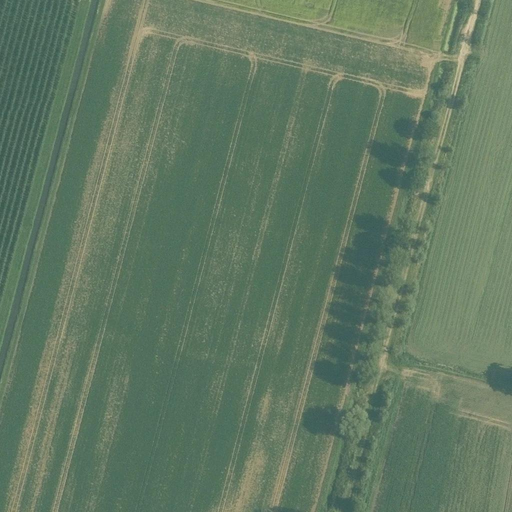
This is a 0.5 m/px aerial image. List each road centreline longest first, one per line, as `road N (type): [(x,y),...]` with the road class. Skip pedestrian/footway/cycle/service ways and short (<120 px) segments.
road 1 (unclassified): [(478,0),(377,381)]
road 2 (track): [(377,381),(343,511)]
